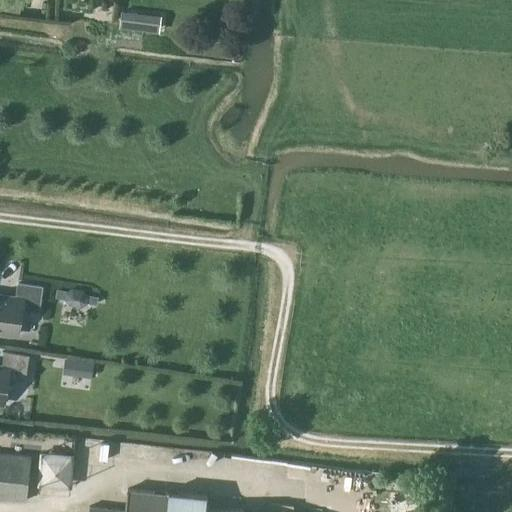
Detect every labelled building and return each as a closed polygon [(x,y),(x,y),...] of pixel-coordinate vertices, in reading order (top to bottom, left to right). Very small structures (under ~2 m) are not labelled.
[(12,299),(0,297),(0,332),(14,335),(18,309),(34,311),(37,287),(14,284),(12,299)] [(0,361),(0,403),(2,404),(5,377),(22,380),(25,356),(1,352),(0,361)] [(93,361),(64,357),(62,374),(91,378),(93,361)] [(0,453),(0,497),(26,501),(31,456),(0,453)] [(205,511),(208,495),(168,491),(168,492),(127,488),(125,510),(89,507),(89,511),(205,511)]
